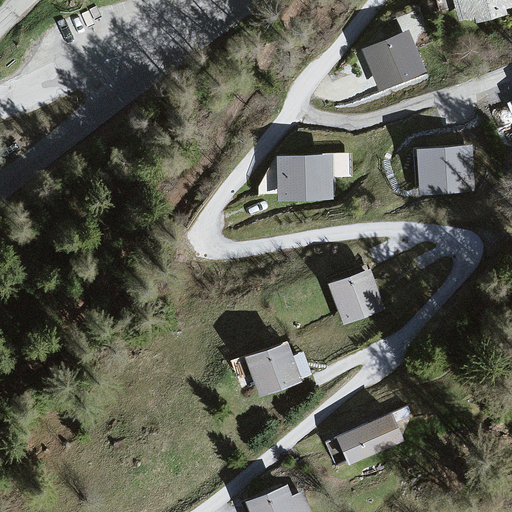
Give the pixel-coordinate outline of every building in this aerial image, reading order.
[(511,0),(437,0),(442,16),(459,12),(464,28),(511,14),(511,0)] [(406,31),(361,51),(382,95),(426,75),(406,31)] [(475,147),(415,153),(420,198),(479,192),(475,147)] [(339,155),(273,160),(277,206),(342,202),(339,155)] [(368,272),(333,284),(346,322),(381,309),(368,272)] [(286,344),(249,357),(262,395),(299,382),(286,344)] [(342,437),(352,461),(402,439),(391,415),(342,437)] [(289,488),(250,503),(253,511),(308,511),(302,496),(293,500),(289,488)]
